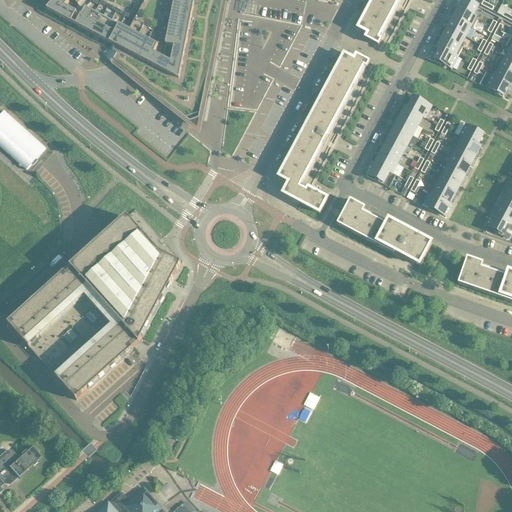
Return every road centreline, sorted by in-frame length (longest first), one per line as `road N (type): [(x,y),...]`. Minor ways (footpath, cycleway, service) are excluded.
road 1 (residential): [(46,163),(77,205),(81,247),(4,320),(3,334),(93,434),(112,437),(127,425),(213,259)]
road 2 (tertiary): [(511,395),(248,249)]
road 3 (residential): [(342,14),(238,211)]
road 4 (tertiary): [(203,218),(34,84)]
road 5 (residential): [(511,319),(317,236)]
road 6 (residential): [(442,0),(346,184)]
road 7 (residential): [(346,184),(438,236),(511,262)]
